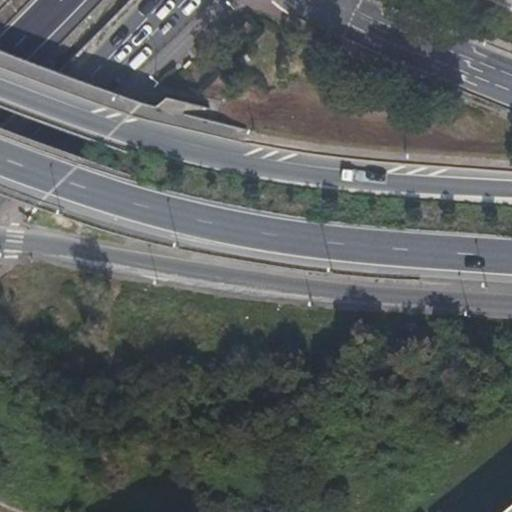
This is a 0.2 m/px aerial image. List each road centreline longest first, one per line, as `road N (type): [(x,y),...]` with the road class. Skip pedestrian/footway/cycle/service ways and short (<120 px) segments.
road 1 (trunk): [(511,188),(259,167),(142,141),(0,88)]
road 2 (trunk): [(0,157),(215,224),(511,255)]
road 3 (trunk): [(0,237),(257,281),(511,302)]
road 4 (secondary): [(0,171),(179,0)]
road 5 (trunk): [(511,76),(324,0)]
